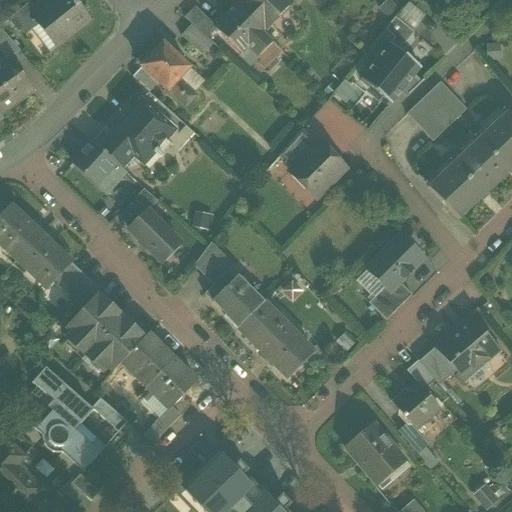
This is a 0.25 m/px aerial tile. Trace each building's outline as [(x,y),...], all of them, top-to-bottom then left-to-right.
[(56,0),(41,12),(31,20),(33,22),(55,49),(90,22),(72,0),(56,0)] [(287,0),(227,0),(235,7),(263,35),(263,34),(261,31),(274,18),(277,20),(292,5),(287,0)] [(32,1),(7,21),(17,34),(33,22),(31,20),(41,12),(32,1)] [(400,14),(414,27),(423,16),(409,3),(400,14)] [(263,35),(235,7),(222,20),(224,22),(215,31),(240,56),(248,48),(257,57),(271,44),(263,35)] [(215,31),(194,10),(184,20),(190,26),(206,40),(215,31)] [(413,34),(394,19),(384,32),(394,39),(401,45),(403,47),(413,34)] [(190,26),(180,38),(201,57),(211,45),(206,40),(190,26)] [(16,49),(0,31),(0,54),(3,58),(16,49)] [(390,45),(389,45),(360,81),(391,106),(405,89),(410,94),(421,84),(414,77),(420,70),(397,51),(401,45),(394,39),(390,45)] [(188,70),(162,46),(140,69),(157,85),(166,93),(167,93),(178,81),(188,70)] [(8,61),(0,66),(0,115),(31,93),(8,61)] [(157,85),(140,69),(132,78),(148,94),(157,85)] [(195,98),(178,81),(167,93),(184,110),(195,98)] [(343,81),(335,95),(345,101),(354,87),(343,81)] [(439,84),(406,116),(432,143),(465,111),(439,84)] [(111,135),(110,136),(132,157),(142,166),(153,155),(159,160),(162,157),(160,156),(170,146),(165,141),(173,132),(140,102),(111,135)] [(511,118),(507,113),(427,189),(458,222),(511,170),(511,118)] [(132,157),(110,136),(111,135),(104,129),(91,144),(115,165),(120,170),(132,157)] [(315,148),(300,133),(279,157),(283,161),(292,161),(297,166),(315,148)] [(115,165),(91,144),(71,166),(97,189),(110,175),(108,173),(115,165)] [(315,148),(297,166),(297,174),(307,184),(305,186),(305,192),(311,198),(317,198),(345,170),(319,145),(315,148)] [(142,191),(133,201),(145,213),(146,213),(156,203),(142,191)] [(70,265),(9,207),(0,216),(0,248),(46,291),(70,266),(70,265)] [(145,213),(127,231),(161,265),(179,247),(146,213),(145,213)] [(194,213),(193,226),(209,228),(210,215),(194,213)] [(404,234),(366,272),(383,289),(388,294),(398,284),(422,260),(411,249),(415,245),(404,234)] [(210,245),(193,268),(212,287),(213,287),(221,279),(232,268),(210,245)] [(70,265),(70,266),(55,282),(75,302),(86,291),(91,285),(70,265)] [(263,305),(236,278),(228,286),(211,303),(212,305),(213,303),(226,316),(228,314),(241,327),(263,305)] [(221,279),(213,287),(212,287),(203,296),(211,303),(228,286),(221,279)] [(383,289),(368,305),(385,322),(410,297),(398,284),(388,294),(383,289)] [(75,302),(66,311),(76,320),(95,299),(86,291),(75,302)] [(140,337),(101,300),(100,301),(96,298),(95,299),(76,320),(66,330),(72,335),(69,339),(103,371),(106,368),(112,374),(120,366),(148,336),(147,336),(142,341),(139,338),(140,337)] [(277,319),(263,305),(241,327),(236,331),(287,381),(313,355),(299,341),(302,337),(280,316),(277,319)] [(469,322),(437,350),(435,347),(434,349),(455,373),(464,383),(465,382),(463,380),(495,352),(497,355),(498,353),(468,319),(467,320),(469,322)] [(24,337),(9,324),(3,331),(17,344),(24,337)] [(148,336),(120,366),(145,391),(174,362),(148,336)] [(455,373),(434,349),(417,362),(434,382),(438,387),(455,373)] [(174,362),(145,391),(166,413),(167,413),(171,409),(196,384),(174,362)] [(417,362),(417,363),(406,372),(417,386),(423,392),(434,382),(417,362)] [(90,411),(44,370),(31,385),(36,389),(31,396),(46,410),(46,409),(51,413),(89,447),(95,440),(80,427),(92,412),(90,411)] [(417,386),(406,395),(403,392),(390,404),(407,424),(414,432),(439,411),(423,392),(417,386)] [(126,424),(99,401),(90,411),(92,412),(117,434),(126,424)] [(166,413),(152,426),(162,435),(179,418),(171,409),(167,413),(166,413)] [(89,447),(51,413),(41,425),(49,432),(47,436),(46,440),(47,444),(50,448),(53,450),(58,450),(62,449),(74,460),(71,464),(82,474),(99,455),(89,447)] [(416,455),(424,448),(426,446),(414,432),(407,424),(397,433),(416,455)] [(408,469),(372,426),(344,449),(380,492),(408,469)] [(5,443),(0,448),(0,485),(9,493),(5,498),(8,500),(12,496),(25,508),(27,506),(35,497),(40,490),(15,467),(22,459),(5,443)] [(424,448),(416,455),(429,471),(437,464),(424,448)] [(189,511),(238,511),(259,491),(244,476),(247,473),(238,463),(235,466),(219,449),(194,473),(188,466),(177,477),(183,483),(172,494),(189,511)] [(85,499),(67,483),(59,491),(77,508),(85,499)] [(481,504),(492,495),(486,487),(474,496),(481,504)] [(259,491),(238,511),(285,511),(290,506),(281,496),(275,502),(262,488),(259,491)] [(492,495),(481,504),(485,509),(496,501),(492,495)] [(420,511),(412,502),(399,511),(420,511)]
